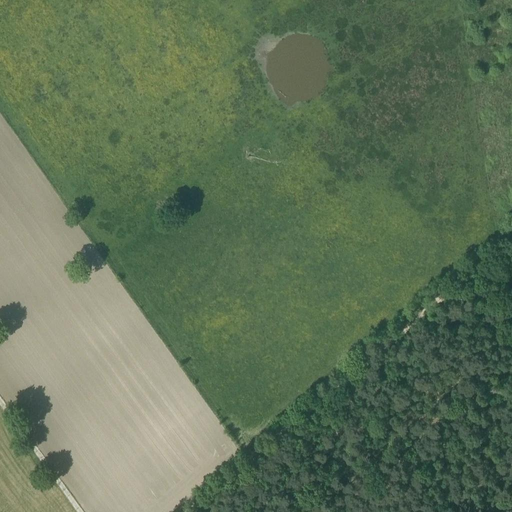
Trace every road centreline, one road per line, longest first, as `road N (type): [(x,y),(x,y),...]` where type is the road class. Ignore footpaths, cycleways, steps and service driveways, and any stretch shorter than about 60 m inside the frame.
road 1 (track): [(511,274),(483,274),(194,511)]
road 2 (track): [(0,406),(76,511)]
